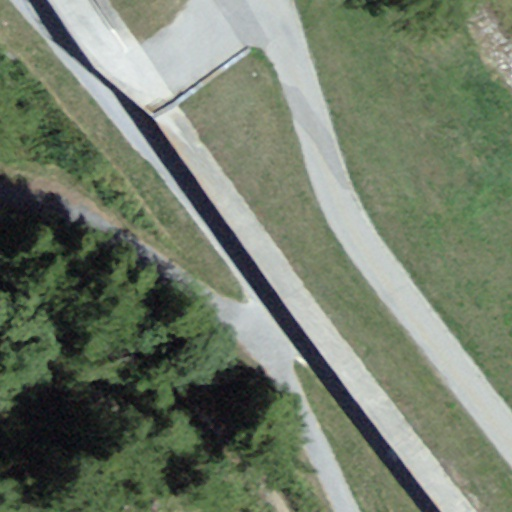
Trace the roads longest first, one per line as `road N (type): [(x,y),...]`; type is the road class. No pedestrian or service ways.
road 1 (primary): [(213,0),(511,416)]
road 2 (residential): [(511,441),(343,217),(267,0)]
road 3 (residential): [(281,307),(29,0)]
road 4 (residential): [(0,189),(96,220),(257,325),(281,307)]
road 5 (residential): [(445,511),(281,307)]
road 6 (track): [(346,511),(274,356),(281,307)]
